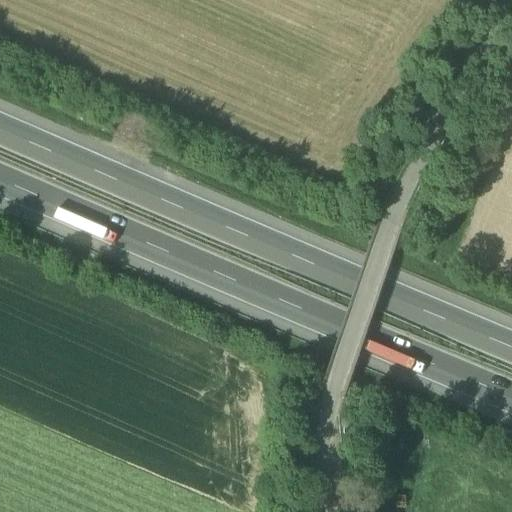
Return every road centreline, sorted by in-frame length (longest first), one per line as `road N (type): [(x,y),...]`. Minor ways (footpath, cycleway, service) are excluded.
road 1 (motorway): [(511,346),(0,130)]
road 2 (motorway): [(0,179),(511,395)]
road 3 (unclassified): [(507,0),(403,196),(330,407),(324,511)]
